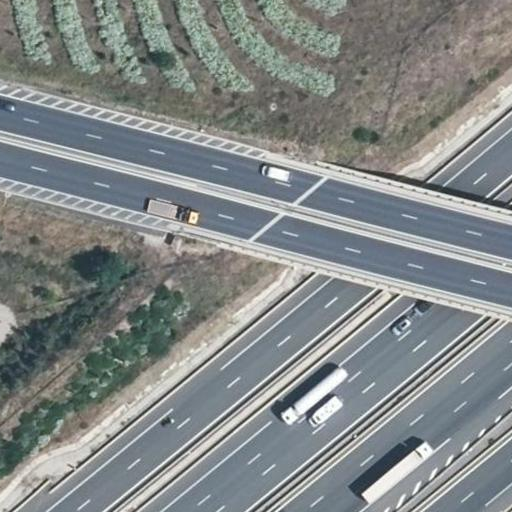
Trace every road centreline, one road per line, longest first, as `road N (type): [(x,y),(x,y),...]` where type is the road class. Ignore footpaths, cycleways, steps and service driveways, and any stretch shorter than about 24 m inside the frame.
road 1 (motorway): [(511,151),(74,511)]
road 2 (primary): [(0,160),(511,290)]
road 3 (primary): [(511,241),(0,111)]
road 4 (motorway): [(511,257),(203,511)]
road 5 (motorway): [(317,511),(511,352)]
